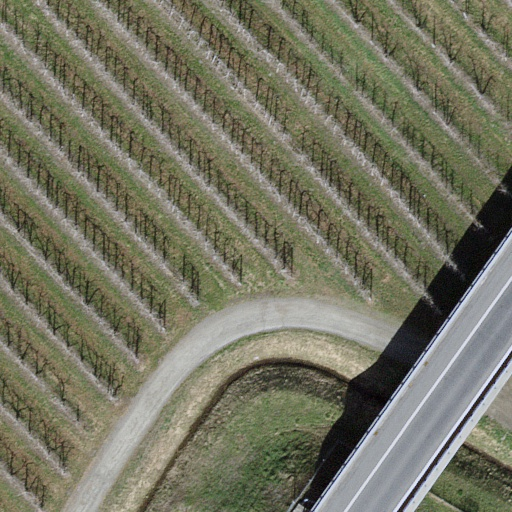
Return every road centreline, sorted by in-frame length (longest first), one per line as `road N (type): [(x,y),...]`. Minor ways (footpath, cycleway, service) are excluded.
road 1 (track): [(84,511),(167,384),(222,334),(275,320),(338,323),(405,352),(511,416)]
road 2 (motorway): [(511,311),(369,511)]
